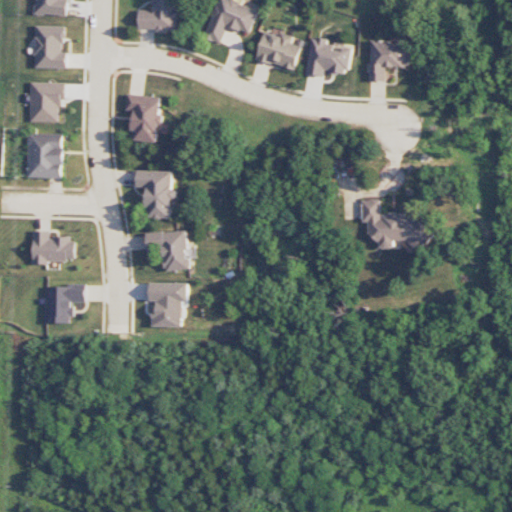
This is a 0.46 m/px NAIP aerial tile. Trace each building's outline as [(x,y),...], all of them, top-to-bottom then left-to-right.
[(68,0),(37,0),(37,14),(67,16),(68,0)] [(140,10),(140,30),(177,31),(177,0),(153,0),(153,10),(140,10)] [(259,10),(231,0),(218,0),(205,38),(222,44),(228,26),(251,34),(259,10)] [(67,69),(68,52),(65,52),(65,26),(37,26),(37,68),(67,69)] [(296,70),(303,47),(292,43),(294,38),(266,30),(257,59),(296,70)] [(353,48),(344,47),(344,48),(328,46),(329,39),(312,37),(307,74),(325,77),(326,72),(349,75),(353,48)] [(386,81),(387,66),(410,67),(410,42),(371,41),(370,81),(386,81)] [(59,122),(60,106),(66,106),(66,83),(32,82),(32,122),(59,122)] [(157,143),(159,124),(160,124),(163,98),(129,94),(127,110),(134,111),(132,131),(136,132),(135,140),(157,143)] [(29,177),(63,178),(64,134),(30,133),(29,177)] [(147,188),(147,217),(172,218),(173,198),(174,198),(175,172),(138,170),(137,188),(147,188)] [(382,213),(381,199),(363,200),(364,222),(369,222),(370,236),(381,244),(381,249),(392,248),(398,241),(407,240),(422,252),(435,234),(407,212),(382,213)] [(147,234),(149,254),(163,252),(165,272),(193,269),(192,258),(190,258),(187,230),(147,234)] [(76,262),(75,237),(51,237),(51,231),(34,232),(34,262),(76,262)] [(184,327),(184,301),(190,301),(190,283),(151,283),(151,301),(155,301),(155,326),(184,327)] [(87,286),(47,285),(46,323),(73,323),(74,302),(87,302),(87,286)]
